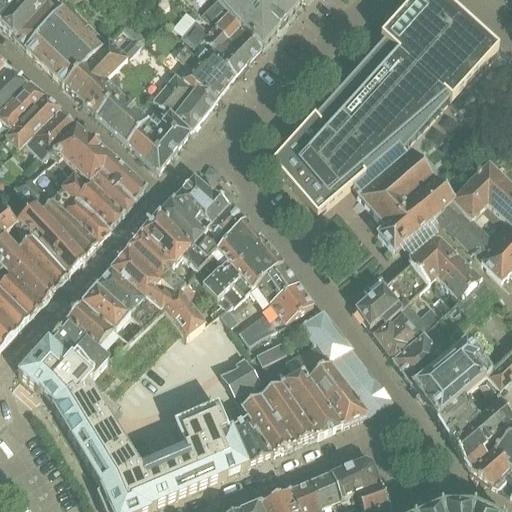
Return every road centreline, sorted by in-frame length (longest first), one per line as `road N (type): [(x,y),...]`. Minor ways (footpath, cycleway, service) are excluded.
road 1 (residential): [(413,424),(254,201),(238,173),(238,149)]
road 2 (residential): [(162,196),(0,380)]
road 3 (residential): [(209,511),(413,424)]
road 4 (residential): [(162,196),(0,53)]
road 5 (residential): [(238,149),(370,0)]
road 6 (residential): [(508,511),(466,489),(413,424)]
